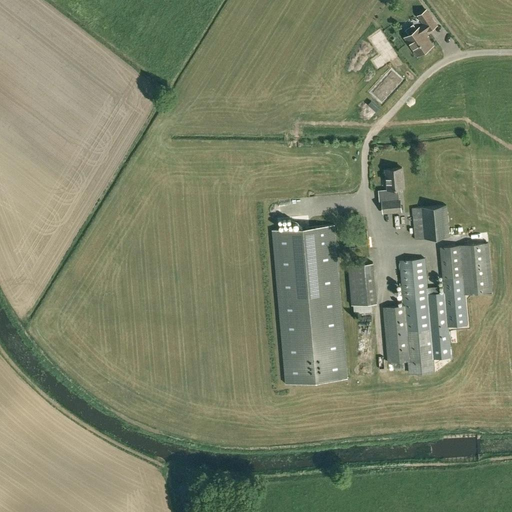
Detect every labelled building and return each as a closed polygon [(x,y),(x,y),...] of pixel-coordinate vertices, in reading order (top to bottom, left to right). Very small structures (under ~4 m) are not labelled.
[(418,54),(426,49),(432,45),(423,31),(428,28),(429,29),(436,24),(426,10),(419,15),(425,23),(420,27),(419,26),(405,36),(418,54)] [(395,56),(379,32),(370,38),(381,55),(373,60),(378,68),(395,56)] [(407,82),(395,70),(373,95),(385,106),(407,82)] [(389,196),(399,195),(399,187),(404,187),(402,167),(386,168),(388,188),(389,196)] [(400,198),(382,200),(383,212),(401,210),(400,198)] [(414,238),(449,236),(447,205),(411,208),(414,238)] [(285,383),(346,378),(333,224),(272,229),(285,383)] [(488,242),(460,245),(464,293),(492,291),(488,242)] [(460,245),(440,247),(443,286),(448,326),(467,324),(464,293),(460,245)] [(425,257),(399,259),(403,305),(407,360),(408,374),(434,372),(433,357),(428,286),(425,257)] [(373,261),(348,263),(351,304),(376,302),(373,261)] [(448,327),(444,291),(438,292),(438,285),(428,286),(433,357),(451,356),(448,327)] [(403,305),(383,307),(387,362),(407,360),(403,305)]
